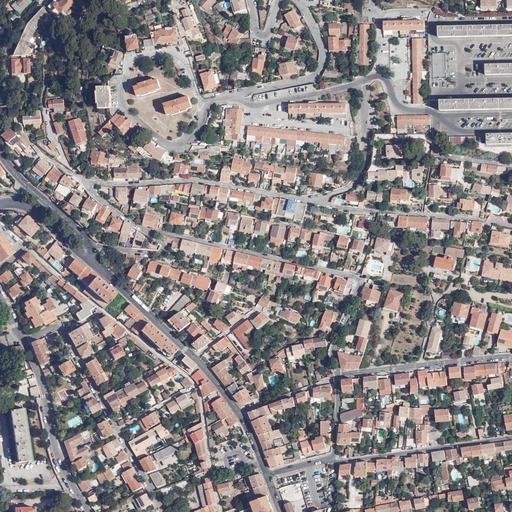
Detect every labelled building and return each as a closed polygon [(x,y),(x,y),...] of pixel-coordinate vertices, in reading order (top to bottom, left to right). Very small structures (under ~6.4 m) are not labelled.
[(20,14),(33,1),(31,0),(19,0),(17,3),(16,1),(11,6),(20,14)] [(74,2),(72,0),(57,0),(54,0),(48,6),(57,15),(63,10),(68,15),(72,12),(68,8),(74,2)] [(200,0),(198,3),(207,13),(210,10),(208,8),(215,1),(213,0),(200,0)] [(246,10),(243,0),(234,0),(233,0),(236,13),(246,10)] [(481,0),(481,9),(498,9),(497,0),(481,0)] [(223,8),(218,3),(215,6),(220,11),(223,8)] [(12,56),(23,55),(36,29),(49,15),(47,13),(42,7),(26,24),(12,56)] [(182,19),(187,31),(191,29),(193,36),(200,33),(198,26),(194,28),(187,8),(182,10),(185,18),(182,19)] [(284,15),(288,21),(281,25),(280,30),(287,32),(288,27),(287,26),(290,25),(290,27),(293,26),(294,28),(301,25),(293,10),(284,15)] [(384,22),(384,31),(400,30),(400,34),(409,34),(409,30),(424,30),(424,33),(428,33),(428,26),(428,23),(424,23),(424,21),(384,22)] [(329,37),(340,37),(339,24),(329,24),(329,37)] [(361,57),(360,65),(362,66),(362,68),(367,68),(367,66),(369,66),(369,25),(361,24),(361,44),(361,49),(361,53),(361,57)] [(238,44),(241,39),(238,38),(240,34),(227,26),(222,35),(225,37),(224,39),(229,42),(234,45),(236,43),(238,44)] [(438,38),(511,36),(511,26),(480,27),(445,28),(438,28),(438,38)] [(166,31),(164,31),(166,42),(179,41),(179,39),(178,30),(174,30),(174,28),(172,28),(166,28),(166,31)] [(151,39),(152,47),(157,46),(157,43),(166,42),(164,31),(150,33),(151,39)] [(132,40),(132,37),(126,38),(128,50),(139,49),(137,39),(132,40)] [(296,50),(298,41),(299,41),(289,38),(286,48),(296,51),(296,50)] [(338,46),(351,46),(350,40),(338,40),(338,38),(328,38),(329,50),(338,49),(338,46)] [(145,48),(152,47),(151,39),(144,40),(145,48)] [(427,72),(427,70),(424,70),(425,64),(423,64),(421,64),(422,60),(422,48),(424,48),(424,39),(413,39),(413,104),(422,104),(422,87),(424,87),(424,82),(422,82),(422,80),(426,80),(426,72),(427,72)] [(118,66),(122,55),(115,52),(111,63),(118,66)] [(11,60),(12,74),(17,74),(30,73),(30,65),(32,65),(32,62),(29,62),(29,59),(23,59),(23,62),(19,62),(19,59),(17,60),(17,57),(11,58),(12,60),(11,60)] [(265,61),(258,59),(254,59),(252,69),(263,71),(265,61)] [(282,75),(293,73),(296,73),(296,75),(299,74),(298,70),(295,70),(294,62),(280,65),(282,75)] [(511,74),(511,64),(493,65),(486,65),(486,75),(511,74)] [(325,70),(322,76),(337,78),(338,72),(334,72),(333,70),(325,70)] [(245,74),(229,71),(228,81),(236,83),(236,79),(245,80),(245,74)] [(208,73),(201,75),(206,90),(217,87),(213,72),(208,73)] [(161,89),(158,80),(151,83),(150,79),(145,80),(140,82),(141,85),(134,87),(136,97),(161,89)] [(111,108),(110,87),(97,88),(99,109),(111,108)] [(192,108),(189,97),(181,99),(180,95),(175,97),(169,98),(171,102),(163,104),(167,115),(192,108)] [(46,98),(47,109),(54,108),(54,112),(65,110),(63,99),(54,100),(54,97),(46,98)] [(511,109),(511,99),(485,100),(447,101),(439,101),(440,111),(511,109)] [(347,118),(347,112),(347,106),(347,105),(289,105),(289,113),(290,113),(290,117),(294,117),(294,119),(297,119),(298,113),(306,113),(306,118),(314,118),(314,113),(322,113),(322,117),(338,117),(347,118)] [(225,133),(225,139),(231,140),(238,141),(242,109),(239,109),(234,109),(233,114),(230,114),(230,120),(226,120),(226,124),(226,126),(232,127),(232,134),(225,133)] [(36,116),(31,116),(27,117),(23,117),(24,124),(42,123),(40,110),(35,111),(36,116)] [(64,132),(56,115),(55,112),(51,113),(58,134),(64,132)] [(133,124),(136,124),(129,118),(126,121),(118,114),(114,118),(111,121),(121,130),(122,132),(124,134),(126,134),(128,132),(128,130),(134,129),(133,124)] [(430,124),(430,116),(397,116),(398,124),(406,124),(406,128),(414,127),(414,124),(418,124),(418,132),(422,132),(422,124),(430,124)] [(84,129),(80,118),(69,122),(77,144),(88,140),(84,130),(87,130),(86,128),(84,129)] [(103,127),(107,131),(108,132),(112,128),(107,123),(103,127)] [(267,144),(272,144),(272,142),(275,143),(275,145),(279,145),(279,143),(280,138),(289,139),(288,144),(287,149),(295,150),(296,144),(304,145),(312,146),(318,146),(318,142),(329,144),(329,147),(329,150),(337,150),(350,151),(350,145),(351,145),(352,139),(346,138),(346,137),(248,126),(247,140),(258,141),(263,142),(263,143),(267,144)] [(103,127),(99,132),(103,136),(107,131),(103,127)] [(14,146),(20,140),(21,140),(19,137),(10,128),(2,136),(9,144),(11,143),(14,146)] [(487,144),(511,143),(511,133),(497,134),(487,134),(487,144)] [(27,147),(30,144),(21,136),(19,137),(21,140),(20,140),(27,147)] [(158,148),(156,146),(151,142),(149,145),(148,144),(145,148),(149,152),(154,156),(162,159),(164,156),(167,157),(168,153),(159,147),(158,148)] [(137,150),(136,151),(142,156),(146,151),(140,146),(137,150)] [(403,158),(402,146),(388,146),(388,157),(397,157),(397,158),(403,158)] [(105,166),(108,167),(109,162),(109,159),(107,158),(107,157),(105,157),(105,153),(93,150),(92,155),(94,156),(93,158),(91,164),(101,167),(102,163),(105,164),(105,166)] [(50,167),(41,158),(37,161),(39,162),(35,166),(44,174),(50,167)] [(231,169),(241,171),(241,170),(243,162),(243,160),(233,158),(232,168),(231,169)] [(250,172),(251,164),(250,163),(243,162),(241,170),(246,170),(245,174),(249,175),(250,173),(250,172)] [(115,178),(128,179),(128,178),(127,165),(123,163),(123,164),(121,167),(122,168),(115,169),(115,178)] [(204,173),(205,168),(175,163),(174,174),(185,174),(186,170),(190,170),(189,171),(204,173)] [(273,178),(275,166),(255,163),(254,169),(263,171),(262,176),(273,178)] [(449,164),(442,163),(441,176),(451,176),(452,168),(449,167),(449,164)] [(127,165),(128,178),(139,178),(139,177),(142,177),(142,168),(138,168),(138,164),(127,165)] [(284,180),(287,169),(277,167),(278,164),(275,164),(275,166),(273,178),(272,182),(276,183),(277,179),(284,180)] [(423,164),(413,164),(413,180),(423,180),(423,164)] [(482,164),(481,169),(488,170),(488,172),(497,173),(498,170),(504,171),(504,167),(482,164)] [(55,183),(63,174),(54,167),(47,176),(55,183)] [(229,183),(231,171),(231,169),(232,168),(228,167),(227,169),(222,168),(220,181),(229,183)] [(306,177),(307,171),(287,167),(287,169),(284,180),(284,183),(286,183),(286,182),(294,183),(296,173),(304,175),(304,176),(306,177)] [(451,180),(459,181),(460,169),(460,168),(452,168),(451,176),(451,180)] [(205,179),(216,181),(217,173),(207,171),(205,179)] [(374,171),(374,182),(397,181),(397,171),(374,171)] [(403,171),(403,181),(411,180),(411,171),(403,171)] [(254,184),(254,188),(258,188),(260,175),(250,173),(249,175),(248,183),(254,184)] [(322,183),(323,175),(311,173),(309,185),(321,187),(322,183)] [(73,181),(64,175),(59,185),(68,190),(73,181)] [(491,189),(491,187),(487,186),(475,183),(475,185),(474,185),(473,190),(489,194),(491,189)] [(176,192),(191,195),(192,194),(194,184),(174,185),(173,192),(172,193),(176,194),(176,192)] [(194,184),(192,194),(203,196),(205,186),(194,184)] [(173,192),(174,185),(169,185),(166,186),(150,187),(149,194),(166,194),(166,190),(169,189),(169,192),(173,192)] [(438,197),(438,186),(430,185),(430,197),(438,197)] [(215,187),(206,186),(204,193),(213,195),(213,198),(213,199),(217,200),(220,188),(215,187)] [(150,187),(139,187),(138,189),(136,189),(134,203),(147,206),(149,194),(150,187)] [(127,195),(127,188),(117,188),(117,199),(127,198),(127,195)] [(220,188),(217,200),(226,202),(229,189),(220,188)] [(391,189),(390,200),(400,200),(401,194),(407,194),(407,190),(391,189)] [(234,190),(231,190),(229,196),(238,198),(237,203),(243,204),(246,192),(234,190)] [(368,199),(375,200),(377,200),(377,202),(383,202),(384,193),(368,191),(368,199)] [(255,194),(246,192),(243,204),(243,206),(245,207),(245,205),(247,200),(250,201),(254,201),(254,198),(255,194)] [(346,200),(351,201),(358,202),(360,194),(351,193),(351,195),(347,195),(346,200)] [(78,208),(84,199),(75,194),(69,203),(78,208)] [(511,211),(511,196),(507,195),(506,201),(504,200),(501,208),(504,209),(504,210),(511,211)] [(98,203),(89,198),(84,207),(89,210),(93,212),(98,203)] [(272,210),(274,200),(266,198),(265,202),(263,202),(262,208),(272,210)] [(282,199),(275,198),(274,200),(272,210),(272,214),(303,221),(307,205),(282,199)] [(461,198),(461,200),(461,202),(459,202),(458,202),(457,208),(474,210),(474,208),(475,201),(474,200),(461,198)] [(111,210),(99,203),(96,211),(98,212),(99,211),(100,211),(97,216),(105,221),(111,210)] [(189,206),(188,213),(186,220),(193,222),(192,226),(197,228),(199,218),(201,211),(192,209),(192,206),(189,206)] [(201,208),(201,211),(199,218),(206,219),(206,222),(216,224),(219,212),(201,208)] [(182,225),(184,215),(172,212),(169,223),(182,225)] [(234,214),(226,212),(225,217),(227,218),(225,225),(231,226),(231,229),(236,230),(239,216),(233,215),(234,214)] [(34,220),(28,214),(23,219),(21,217),(16,222),(21,226),(20,227),(21,228),(28,234),(31,231),(34,233),(38,228),(32,222),(34,220)] [(143,225),(158,228),(160,219),(145,215),(143,225)] [(367,223),(367,221),(368,218),(363,217),(362,219),(361,219),(361,221),(356,220),(355,227),(359,227),(358,229),(368,230),(369,224),(369,223),(367,223)] [(408,227),(408,218),(399,217),(399,227),(408,227)] [(107,229),(109,230),(111,231),(111,230),(120,233),(120,231),(119,231),(121,226),(122,222),(111,218),(108,226),(107,229)] [(253,233),(254,225),(252,224),(253,220),(242,218),(240,230),(253,233)] [(270,221),(255,218),(255,221),(257,222),(255,230),(260,231),(266,232),(268,223),(270,224),(270,221)] [(408,227),(407,231),(426,232),(427,228),(425,228),(426,224),(427,224),(428,219),(408,218),(408,227)] [(432,225),(431,239),(435,239),(435,238),(439,239),(440,229),(438,229),(438,228),(449,229),(449,220),(437,219),(433,219),(432,222),(432,225)] [(131,237),(135,238),(136,234),(131,232),(133,227),(125,221),(122,233),(130,235),(131,235),(131,237)] [(465,223),(463,223),(460,223),(451,221),(451,226),(456,226),(454,237),(460,237),(461,231),(464,232),(465,223)] [(483,231),(485,223),(468,221),(467,229),(469,229),(468,232),(473,233),(473,232),(481,233),(482,231),(483,231)] [(283,244),(286,227),(273,224),(270,241),(283,244)] [(300,238),(302,228),(298,227),(292,226),(288,240),(297,242),(298,237),(300,238)] [(309,229),(304,228),(303,228),(300,242),(304,243),(305,241),(310,242),(310,240),(312,240),(313,233),(309,232),(309,229)] [(143,246),(145,235),(141,232),(138,230),(136,234),(135,238),(133,244),(143,246)] [(337,235),(314,230),(314,232),(321,234),(321,235),(316,234),(312,251),(314,251),(315,252),(318,253),(319,252),(320,249),(322,250),(324,241),(324,239),(335,241),(337,235)] [(508,246),(510,235),(501,233),(501,232),(493,230),(491,243),(508,246)] [(0,262),(15,252),(1,233),(0,233),(0,232),(0,262)] [(161,238),(166,241),(172,242),(173,243),(172,247),(181,249),(183,240),(163,235),(161,238)] [(348,248),(351,238),(341,236),(338,246),(348,248)] [(377,238),(376,240),(375,247),(374,250),(387,252),(386,255),(392,256),(394,244),(389,243),(390,240),(377,238)] [(198,243),(183,240),(181,249),(196,252),(198,243)] [(361,251),(364,241),(355,240),(354,244),(352,243),(349,252),(352,253),(353,249),(361,251)] [(213,247),(198,243),(196,252),(207,255),(204,268),(207,268),(209,260),(213,247)] [(65,253),(54,244),(52,246),(48,250),(43,257),(46,260),(50,254),(58,261),(65,253)] [(464,258),(465,250),(434,246),(433,253),(443,254),(464,258)] [(39,248),(37,251),(39,253),(43,257),(48,250),(45,247),(43,249),(42,248),(41,250),(39,248)] [(223,249),(213,247),(209,260),(218,262),(219,258),(220,258),(223,249)] [(275,255),(281,257),(283,249),(277,248),(275,255)] [(234,265),(237,252),(228,250),(226,258),(223,257),(221,263),(226,264),(226,263),(234,265)] [(28,252),(26,253),(22,258),(17,261),(19,264),(21,263),(24,261),(28,265),(29,265),(32,262),(41,271),(45,274),(46,275),(46,276),(48,277),(52,274),(36,260),(32,255),(28,252)] [(245,271),(247,265),(250,255),(237,252),(234,265),(233,268),(237,269),(239,263),(242,264),(241,270),(245,271)] [(264,267),(266,259),(250,255),(247,265),(261,269),(262,267),(264,267)] [(452,260),(453,258),(442,255),(442,258),(436,257),(434,266),(454,270),(457,261),(452,260)] [(75,258),(72,256),(65,264),(66,266),(68,267),(75,258)] [(85,267),(75,258),(68,267),(78,276),(85,267)] [(487,258),(486,260),(485,260),(482,275),(500,278),(503,267),(503,263),(492,261),(492,259),(487,258)] [(144,268),(144,270),(146,271),(146,273),(150,275),(150,276),(158,278),(159,274),(163,263),(151,259),(147,269),(144,268)] [(318,265),(329,268),(330,262),(319,259),(318,265)] [(281,263),(274,261),(272,269),(271,270),(275,272),(274,274),(282,277),(286,264),(281,263)] [(182,269),(163,263),(159,274),(177,281),(180,272),(182,269)] [(296,266),(286,264),(282,277),(290,279),(291,275),(294,276),(296,266)] [(134,266),(129,275),(137,280),(142,271),(134,266)] [(93,273),(85,267),(78,276),(76,278),(87,287),(96,276),(93,273)] [(321,272),(298,267),(296,273),(319,278),(321,272)] [(500,278),(511,280),(511,275),(511,268),(503,267),(500,278)] [(19,279),(16,280),(18,282),(22,288),(32,281),(24,269),(18,268),(13,271),(19,279)] [(8,270),(0,275),(0,281),(0,282),(2,281),(4,284),(14,277),(8,270)] [(180,272),(177,281),(191,286),(192,285),(207,290),(208,288),(209,288),(212,281),(196,275),(197,274),(194,273),(192,276),(180,272)] [(65,284),(59,280),(53,274),(49,277),(52,279),(50,281),(55,286),(57,283),(72,295),(75,291),(71,287),(65,284)] [(330,288),(333,280),(333,279),(322,275),(320,283),(318,282),(316,288),(327,292),(329,288),(330,288)] [(339,276),(334,275),(333,279),(333,280),(337,282),(335,288),(336,288),(335,291),(343,295),(345,292),(351,294),(355,284),(354,280),(350,279),(349,281),(339,279),(339,276)] [(103,308),(117,294),(96,276),(87,287),(83,292),(103,308)] [(10,292),(8,293),(12,298),(21,292),(22,294),(25,291),(22,288),(18,282),(8,289),(10,292)] [(225,291),(227,286),(218,282),(214,290),(224,294),(225,291)] [(382,292),(383,293),(385,287),(377,285),(376,290),(374,290),(364,287),(362,293),(364,294),(362,300),(367,301),(366,303),(371,304),(370,306),(378,308),(382,292)] [(398,311),(404,293),(391,289),(385,306),(398,311)] [(216,305),(221,294),(212,291),(209,290),(199,298),(208,301),(212,303),(216,305)] [(75,291),(72,295),(82,303),(87,300),(75,291)] [(31,330),(35,328),(30,320),(33,319),(31,316),(28,318),(25,313),(26,312),(24,308),(26,307),(24,303),(35,297),(37,300),(38,299),(35,294),(18,306),(31,330)] [(172,318),(188,299),(184,295),(167,314),(172,318)] [(37,327),(43,324),(55,317),(53,314),(56,313),(54,309),(55,309),(49,299),(42,303),(41,303),(40,303),(39,304),(37,300),(35,297),(24,303),(26,307),(28,311),(26,312),(25,313),(28,318),(31,316),(33,319),(37,327)] [(275,303),(263,298),(261,297),(258,304),(267,308),(268,307),(271,308),(272,305),(274,306),(275,303)] [(87,300),(82,303),(80,304),(83,309),(80,311),(77,313),(81,320),(91,314),(89,310),(95,307),(87,300)] [(190,313),(197,306),(192,302),(185,308),(190,313)] [(455,302),(452,314),(456,316),(461,317),(466,318),(469,306),(455,302)] [(133,318),(139,312),(135,309),(129,303),(124,309),(133,318)] [(197,319),(190,313),(185,308),(183,310),(194,321),(197,319)] [(479,309),(472,308),(470,313),(473,313),(470,326),(482,329),(486,316),(485,315),(485,313),(479,311),(479,309)] [(285,312),(283,317),(296,324),(297,322),(300,323),(302,318),(300,316),(299,316),(292,312),(292,311),(290,310),(289,311),(286,310),(285,312)] [(334,321),(337,315),(326,311),(319,329),(326,331),(327,326),(330,327),(332,321),(334,321)] [(130,330),(137,334),(140,330),(148,322),(148,321),(139,312),(133,318),(138,322),(130,330)] [(168,321),(179,332),(191,324),(180,312),(168,321)] [(233,325),(244,317),(233,312),(227,317),(233,325)] [(103,313),(96,317),(96,318),(95,318),(97,322),(99,321),(103,328),(102,329),(103,330),(104,329),(104,330),(116,323),(103,313)] [(251,321),(257,329),(260,326),(261,327),(270,320),(267,317),(266,318),(261,313),(251,321)] [(498,333),(502,316),(493,313),(487,331),(488,332),(489,333),(491,333),(492,332),(498,333)] [(224,332),(230,328),(210,314),(208,317),(216,322),(215,324),(219,327),(219,329),(224,332)] [(199,321),(209,331),(212,328),(207,323),(207,324),(204,320),(203,321),(201,319),(199,321)] [(257,332),(259,331),(257,329),(251,321),(249,319),(239,327),(244,333),(252,327),(257,332)] [(367,338),(371,322),(361,319),(357,335),(367,338)] [(169,357),(176,349),(148,322),(140,330),(169,357)] [(88,323),(68,334),(76,347),(95,336),(88,323)] [(205,333),(195,323),(188,331),(196,339),(200,334),(202,336),(205,333)] [(101,332),(106,340),(112,336),(112,335),(113,333),(118,338),(119,338),(120,336),(125,330),(117,324),(101,332)] [(239,327),(232,333),(234,335),(236,333),(249,351),(254,347),(246,337),(245,338),(243,334),(244,333),(239,327)] [(432,327),(426,352),(436,354),(442,330),(432,327)] [(511,347),(511,332),(501,329),(498,344),(511,347)] [(214,340),(216,338),(209,332),(207,333),(214,340)] [(312,337),(312,333),(310,334),(311,340),(305,341),(306,349),(314,347),(312,337)] [(351,344),(354,335),(346,333),(343,341),(351,344)] [(118,341),(119,343),(132,336),(129,334),(126,337),(120,340),(120,341),(118,341)] [(199,352),(210,343),(204,335),(192,345),(199,352)] [(354,349),(364,352),(368,339),(358,336),(354,349)] [(149,350),(132,337),(129,338),(146,353),(149,350)] [(214,347),(218,352),(221,350),(222,352),(228,347),(230,350),(231,349),(235,354),(237,352),(226,337),(214,347)] [(316,337),(312,337),(314,347),(315,348),(327,346),(326,339),(322,340),(321,338),(317,339),(316,337)] [(40,344),(38,340),(30,343),(39,365),(52,360),(45,342),(40,344)] [(87,343),(76,349),(79,353),(81,357),(92,351),(87,343)] [(120,347),(118,344),(109,349),(115,360),(124,355),(120,347)] [(306,354),(304,345),(304,344),(292,346),(287,349),(287,350),(289,357),(306,354)] [(22,346),(1,350),(0,350),(0,356),(13,353),(14,355),(25,352),(22,346)] [(281,358),(289,357),(287,350),(287,349),(278,355),(277,356),(270,360),(273,373),(283,371),(281,358)] [(344,370),(359,368),(363,355),(358,354),(355,353),(355,356),(350,355),(351,352),(345,351),(344,354),(339,353),(340,357),(341,363),(341,368),(344,370)] [(235,354),(226,360),(229,362),(234,359),(235,359),(239,364),(244,361),(237,352),(235,354)] [(193,362),(180,353),(177,356),(180,360),(182,359),(190,365),(193,362)] [(71,359),(68,354),(60,358),(60,361),(43,371),(46,378),(51,376),(51,373),(59,369),(63,376),(74,370),(69,361),(71,359)] [(95,358),(85,364),(97,385),(107,380),(103,373),(95,358)] [(217,375),(228,388),(236,382),(226,369),(228,367),(224,361),(212,369),(217,375)] [(239,366),(237,367),(242,374),(250,368),(244,361),(239,364),(238,365),(239,366)] [(181,363),(178,366),(191,376),(196,373),(193,370),(191,371),(181,363)] [(496,364),(486,365),(486,374),(495,374),(496,364)] [(501,364),(496,364),(495,374),(495,376),(500,374),(500,373),(502,372),(502,370),(505,370),(505,366),(502,366),(501,364)] [(486,365),(475,366),(475,367),(475,374),(486,374),(486,365)] [(160,371),(158,366),(154,368),(161,381),(168,377),(177,372),(169,366),(167,367),(160,371)] [(460,367),(449,368),(450,378),(461,377),(460,367)] [(475,374),(475,367),(464,368),(465,379),(475,378),(475,374)] [(150,384),(151,387),(161,381),(154,368),(148,372),(149,375),(146,377),(146,378),(150,384)] [(200,370),(197,372),(196,373),(191,376),(196,382),(199,387),(201,392),(203,398),(211,394),(211,395),(208,396),(210,400),(215,398),(220,395),(216,389),(200,370)] [(427,370),(418,372),(420,388),(429,387),(428,374),(427,370)] [(257,390),(265,388),(262,375),(253,376),(252,373),(249,374),(247,375),(252,384),(254,383),(257,390)] [(428,374),(429,387),(438,386),(437,373),(428,374)] [(446,373),(437,373),(438,386),(447,385),(446,373)] [(410,380),(410,374),(395,376),(396,386),(411,384),(410,380)] [(500,374),(495,376),(489,378),(490,384),(486,385),(487,390),(502,387),(500,374)] [(146,387),(150,384),(146,378),(143,380),(140,376),(133,380),(134,382),(133,383),(139,393),(147,389),(146,387)] [(364,378),(364,386),(364,387),(373,386),(373,389),(378,389),(377,376),(364,378)] [(168,377),(161,381),(163,385),(164,384),(170,381),(169,378),(168,377)] [(188,380),(185,378),(180,382),(185,388),(192,384),(188,380)] [(354,387),(357,387),(364,386),(364,378),(353,379),(354,387)] [(343,392),(354,391),(354,387),(353,379),(342,380),(343,392)] [(390,380),(380,381),(381,390),(380,390),(381,394),(383,394),(383,390),(391,389),(390,380)] [(410,380),(411,384),(411,389),(411,394),(414,394),(415,395),(418,395),(417,380),(410,380)] [(482,380),(468,384),(470,391),(471,391),(471,394),(472,393),(471,386),(472,385),(474,395),(483,393),(483,391),(482,386),(481,382),(483,382),(482,380)] [(90,393),(84,382),(80,384),(83,388),(77,391),(81,399),(82,398),(90,393)] [(126,387),(123,389),(129,399),(135,396),(139,393),(133,383),(130,385),(128,382),(124,384),(126,387)] [(228,388),(234,396),(245,388),(250,386),(249,383),(244,386),(243,385),(240,387),(236,382),(228,388)] [(331,398),(331,385),(321,386),(321,398),(331,398)] [(38,386),(30,387),(30,397),(39,396),(38,386)] [(321,398),(321,386),(311,390),(311,398),(321,398)] [(464,389),(463,387),(453,389),(455,396),(453,397),(454,402),(466,400),(465,394),(464,389)] [(244,403),(259,398),(256,391),(249,394),(245,388),(234,396),(240,402),(244,403)] [(115,393),(119,401),(122,406),(125,404),(124,402),(129,399),(123,389),(115,393)] [(103,396),(105,399),(106,399),(111,409),(117,406),(118,409),(122,407),(119,401),(115,393),(113,391),(103,396)] [(199,399),(196,391),(193,392),(192,396),(196,400),(196,404),(195,404),(197,414),(201,413),(199,399)] [(298,404),(308,400),(307,398),(306,392),(296,396),(298,404)] [(99,409),(90,393),(82,398),(85,403),(91,414),(99,409)] [(190,396),(188,393),(176,399),(181,408),(190,402),(188,398),(190,396)] [(233,414),(220,395),(215,398),(217,401),(212,403),(221,419),(222,421),(226,418),(233,414)] [(293,398),(282,401),(284,409),(294,407),(293,398)] [(355,409),(341,414),(339,424),(351,420),(362,417),(363,416),(363,412),(364,404),(364,398),(359,398),(358,398),(357,409),(355,409)] [(181,408),(176,399),(172,402),(176,411),(181,408)] [(270,405),(273,414),(274,415),(277,414),(276,411),(284,409),(282,401),(270,405)] [(176,411),(172,402),(167,405),(171,414),(176,411)] [(399,412),(394,411),(394,414),(393,427),(399,427),(400,416),(409,417),(410,408),(410,403),(404,403),(403,407),(400,407),(399,412)] [(252,422),(273,414),(270,405),(249,413),(252,422)] [(381,411),(377,412),(376,420),(376,428),(384,428),(384,426),(390,427),(391,413),(394,414),(394,411),(395,406),(389,408),(381,411)] [(25,408),(11,410),(12,419),(15,437),(17,454),(19,463),(33,461),(25,408)] [(410,408),(409,417),(421,418),(422,414),(422,410),(420,409),(410,408)] [(449,409),(440,410),(432,410),(430,410),(430,413),(436,414),(436,415),(437,422),(452,421),(451,413),(449,413),(449,409)] [(163,421),(158,410),(143,420),(147,427),(159,421),(160,423),(163,421)] [(429,423),(430,415),(430,413),(430,410),(422,410),(422,414),(426,414),(426,415),(428,415),(428,417),(426,417),(426,424),(429,424),(429,423)] [(507,431),(511,429),(511,414),(509,415),(508,411),(503,412),(507,431)] [(377,412),(363,416),(362,417),(362,419),(364,419),(363,427),(364,427),(371,428),(372,428),(373,420),(376,420),(377,412)] [(241,426),(233,414),(226,418),(231,427),(234,425),(236,429),(241,426)] [(274,415),(273,414),(252,422),(258,435),(272,431),(269,423),(276,421),(274,415)] [(286,417),(276,421),(277,423),(279,422),(281,427),(278,428),(279,430),(288,426),(286,417)] [(231,427),(226,418),(222,421),(227,429),(228,428),(231,427)] [(222,421),(221,419),(207,427),(208,430),(213,427),(217,435),(222,432),(224,436),(229,433),(227,429),(222,421)] [(113,434),(105,420),(96,425),(104,438),(113,434)] [(147,427),(143,420),(139,421),(145,433),(147,427)] [(351,420),(339,424),(339,434),(350,433),(351,420)] [(163,435),(169,432),(163,421),(160,423),(145,433),(136,439),(129,443),(133,451),(138,459),(150,453),(151,454),(168,445),(165,441),(163,435)] [(169,432),(175,429),(173,426),(171,427),(169,422),(166,424),(168,428),(167,429),(169,432)] [(203,429),(202,422),(190,428),(189,425),(182,428),(186,437),(191,435),(203,429)] [(418,444),(427,443),(428,440),(428,433),(428,431),(429,424),(426,424),(421,424),(421,430),(419,430),(418,444)] [(88,428),(68,439),(64,441),(70,463),(95,449),(93,443),(76,451),(74,444),(91,436),(88,428)] [(203,429),(191,435),(194,442),(195,444),(199,457),(206,454),(203,429)] [(272,431),(258,435),(261,443),(269,441),(271,440),(271,439),(281,436),(279,430),(272,431)] [(428,433),(428,440),(440,439),(439,431),(428,433)] [(169,434),(169,432),(163,435),(165,441),(173,437),(171,433),(169,434)] [(350,433),(339,434),(338,443),(342,443),(347,443),(351,443),(351,442),(352,433),(350,433)] [(361,437),(361,433),(352,433),(351,442),(354,442),(360,442),(360,441),(361,437)] [(191,441),(193,445),(195,444),(194,442),(191,435),(186,437),(185,438),(188,443),(191,441)] [(316,440),(312,441),(315,451),(326,448),(323,436),(316,438),(316,440)] [(120,446),(116,439),(93,452),(94,454),(102,449),(108,459),(117,454),(114,450),(120,446)] [(284,445),(282,439),(274,441),(276,447),(284,445)] [(269,441),(261,443),(264,451),(273,449),(269,441)] [(315,451),(312,441),(308,442),(307,441),(301,443),(304,454),(315,451)] [(504,443),(493,444),(495,452),(502,451),(503,457),(506,457),(505,450),(504,443)] [(174,444),(154,455),(157,462),(177,452),(174,444)] [(493,444),(481,446),(482,454),(483,459),(483,460),(489,459),(489,457),(492,456),(491,452),(495,452),(493,444)] [(273,449),(264,451),(267,459),(282,455),(281,452),(287,451),(285,446),(273,449)] [(481,446),(471,447),(472,455),(478,454),(482,454),(481,446)] [(471,447),(458,449),(460,457),(472,455),(471,447)] [(458,449),(445,451),(447,461),(456,459),(457,464),(461,463),(460,457),(458,449)] [(115,458),(118,464),(127,459),(122,450),(120,451),(120,452),(119,453),(120,455),(115,458)] [(444,451),(431,453),(433,461),(435,461),(441,460),(446,459),(444,451)] [(94,454),(93,452),(73,463),(72,463),(70,464),(71,466),(73,466),(75,471),(86,465),(83,460),(94,454)] [(206,454),(199,457),(195,458),(200,469),(199,471),(194,473),(195,476),(196,475),(204,472),(208,471),(207,465),(206,454)] [(427,454),(416,455),(416,463),(427,463),(427,459),(427,454)] [(282,455),(267,459),(271,469),(294,462),(293,459),(284,461),(282,455)] [(416,455),(411,455),(412,458),(405,458),(405,467),(417,467),(416,463),(416,455)] [(150,457),(141,461),(148,473),(157,470),(150,457)] [(393,458),(393,460),(393,470),(403,470),(403,462),(398,462),(398,457),(393,458)] [(376,463),(376,470),(382,470),(384,470),(387,470),(389,470),(389,481),(393,481),(393,470),(393,460),(383,460),(383,459),(376,460),(376,463)] [(122,466),(126,472),(132,468),(129,462),(122,466)] [(367,462),(356,463),(356,468),(355,468),(355,476),(366,477),(367,471),(367,463),(367,462)] [(446,462),(441,462),(441,466),(440,466),(443,484),(450,483),(446,462)] [(367,463),(367,471),(376,471),(376,470),(376,463),(367,463)] [(340,465),(340,467),(339,475),(346,475),(350,476),(351,464),(340,465)] [(329,466),(329,467),(328,474),(339,475),(340,467),(329,466)] [(104,471),(96,476),(101,485),(111,480),(115,478),(109,468),(104,471)] [(126,472),(122,474),(128,484),(138,479),(132,468),(126,472)] [(491,481),(500,479),(499,475),(498,470),(496,471),(496,476),(492,477),(492,478),(490,478),(491,481)] [(159,472),(150,475),(157,488),(165,484),(159,472)] [(261,474),(244,479),(248,490),(250,490),(254,488),(265,485),(261,474)] [(277,478),(281,489),(294,485),(291,474),(277,478)] [(477,481),(476,475),(467,476),(469,486),(478,485),(477,481)] [(85,482),(89,480),(87,476),(76,482),(79,486),(85,482)] [(138,479),(128,484),(133,493),(143,488),(138,479)] [(215,499),(210,479),(206,480),(207,483),(199,486),(203,508),(194,511),(216,511),(218,511),(215,499)] [(508,489),(506,479),(500,480),(491,482),(491,487),(492,492),(508,489)] [(85,482),(79,486),(82,492),(89,488),(85,482)] [(234,487),(232,482),(217,486),(220,493),(234,489),(234,487)] [(269,495),(265,485),(254,488),(258,499),(268,496),(269,495)] [(291,502),(304,498),(303,494),(302,487),(281,493),(285,504),(291,502)] [(133,502),(139,511),(142,509),(152,504),(144,490),(131,497),(126,500),(128,504),(133,502)] [(457,491),(429,496),(430,500),(448,497),(450,502),(463,499),(465,511),(467,511),(464,490),(463,490),(457,491)] [(65,491),(56,491),(68,511),(70,511),(76,509),(65,491)] [(99,500),(96,494),(89,498),(92,504),(99,500)] [(258,499),(254,501),(252,502),(254,506),(252,507),(239,511),(272,511),(271,509),(272,509),(270,502),(269,502),(268,499),(269,499),(268,496),(258,499)] [(481,507),(478,497),(467,500),(469,510),(481,507)] [(416,510),(426,508),(424,498),(414,500),(416,510)] [(410,501),(400,503),(401,510),(408,509),(408,511),(407,511),(412,511),(412,509),(410,501)] [(285,504),(287,511),(295,511),(292,502),(291,502),(285,504)] [(400,503),(388,505),(389,511),(391,511),(401,510),(400,503)]
